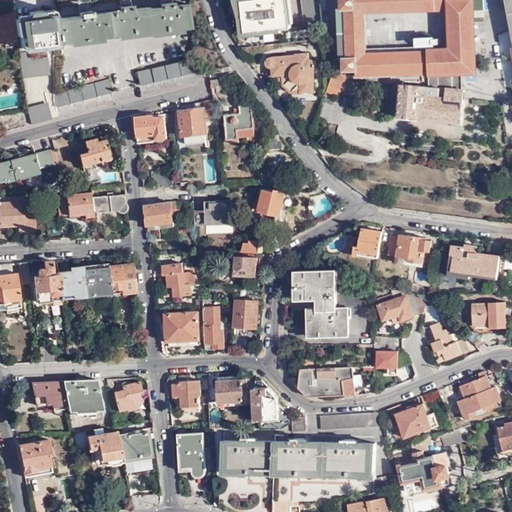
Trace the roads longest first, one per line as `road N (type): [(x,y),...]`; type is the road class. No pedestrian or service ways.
road 1 (residential): [(208,0),(227,47),(311,161),(361,204)]
road 2 (unknown): [(311,161),(327,148),(381,157),(351,129),(354,119),(472,135)]
road 3 (residential): [(266,372),(279,264),(361,204)]
road 4 (residential): [(0,371),(154,365)]
road 5 (residential): [(361,204),(511,232)]
road 6 (residential): [(154,365),(172,511)]
road 7 (residential): [(0,251),(139,241)]
road 8 (residential): [(511,355),(381,400)]
road 9 (residential): [(121,111),(139,241)]
road 10 (residential): [(266,372),(309,406),(381,400)]
road 11 (residential): [(0,143),(121,111)]
road 12 (residential): [(139,241),(154,365)]
